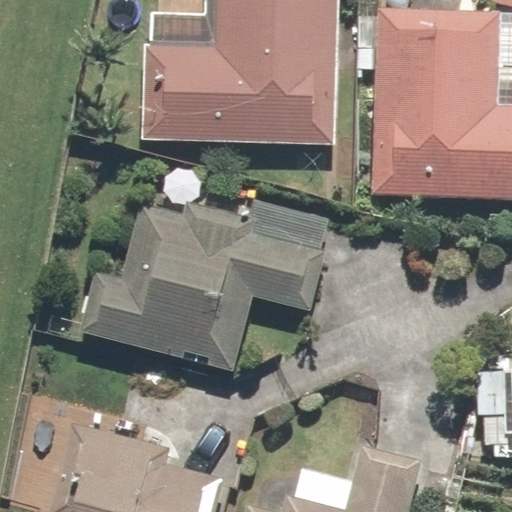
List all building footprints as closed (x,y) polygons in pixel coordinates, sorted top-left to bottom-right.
[(337,146),(339,52),(342,0),(221,0),(219,49),(149,47),(146,140),(337,146)] [(511,105),(504,105),(506,11),(381,9),(377,195),(511,200),(511,105)] [(256,232),(143,204),(124,281),(101,275),(84,334),(233,376),(240,351),(242,352),(255,298),(309,313),(326,250),(256,231),(256,232)] [(79,442),(62,511),(223,511),(231,477),(79,442)] [(347,502),(288,487),(283,510),(248,502),(245,511),(415,511),(427,461),(361,445),(347,502)]
